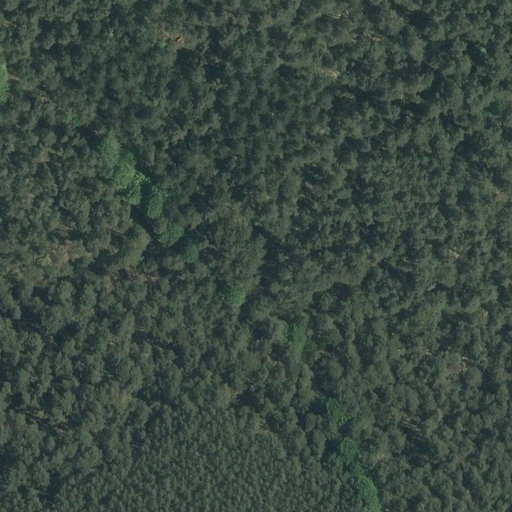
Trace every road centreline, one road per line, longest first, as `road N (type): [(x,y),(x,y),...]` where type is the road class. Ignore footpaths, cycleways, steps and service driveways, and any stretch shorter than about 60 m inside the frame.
road 1 (track): [(254,292),(73,103),(51,86),(0,70)]
road 2 (track): [(388,511),(334,396),(254,292)]
road 3 (track): [(254,292),(153,441),(123,511)]
road 4 (track): [(0,62),(108,0)]
